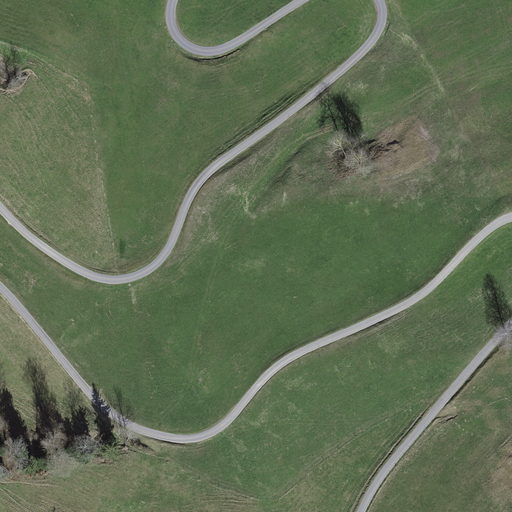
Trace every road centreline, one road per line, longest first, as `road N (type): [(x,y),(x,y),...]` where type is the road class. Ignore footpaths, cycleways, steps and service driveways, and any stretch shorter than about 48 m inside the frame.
road 1 (unclassified): [(511,216),(488,226),(438,282),(364,328),(270,369),(225,421),(197,439),(157,433),(100,407),(0,286)]
road 2 (unclassified): [(0,207),(84,277),(137,279),(169,250),(201,178),(370,44),(385,21),(378,0)]
road 3 (unclassified): [(361,511),(375,483),(511,324)]
road 4 (unclassified): [(304,0),(222,49),(194,53),(177,38),(173,0)]
